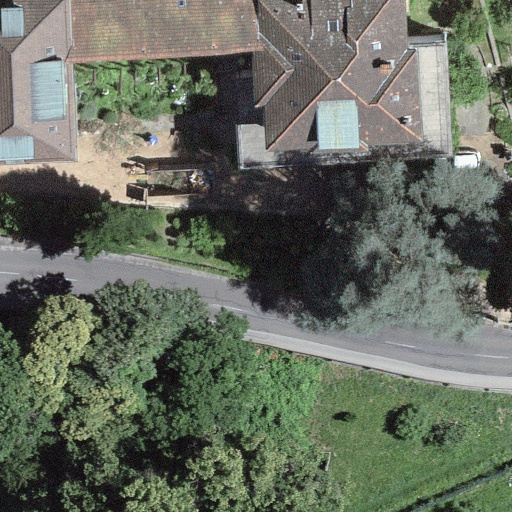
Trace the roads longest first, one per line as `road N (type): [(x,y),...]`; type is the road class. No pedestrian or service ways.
road 1 (tertiary): [(511,364),(458,363),(109,286),(0,277)]
road 2 (track): [(511,458),(398,511)]
